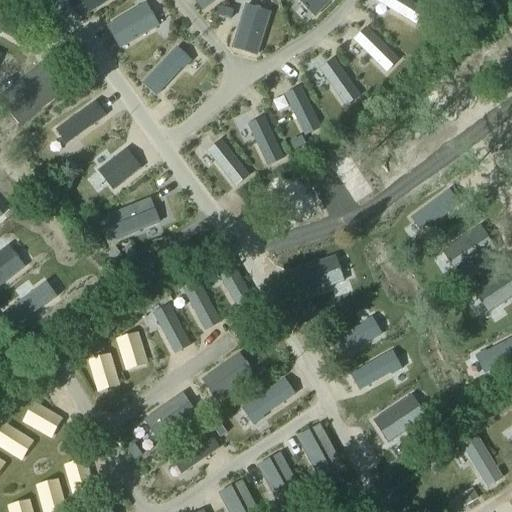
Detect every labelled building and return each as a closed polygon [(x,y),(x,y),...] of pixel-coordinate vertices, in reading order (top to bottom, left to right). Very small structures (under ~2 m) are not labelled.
[(81,0),(80,1),(89,16),(114,0),(81,0)] [(192,0),(202,12),(217,0),(192,0)] [(298,0),(297,2),(304,9),(303,10),(306,13),(307,12),(314,20),(334,0),(298,0)] [(404,0),(378,0),(377,4),(414,26),(423,11),(404,0)] [(145,7),(107,29),(120,50),(158,28),(152,19),(153,19),(151,15),(150,16),(145,7)] [(246,8),(233,50),(256,57),(270,15),(260,12),(261,11),(256,10),(255,11),(246,8)] [(221,10),(218,19),(230,23),(233,14),(221,10)] [(366,31),(354,43),(385,74),(398,62),(366,31)] [(176,51),(142,87),(155,99),(181,71),(182,72),(190,63),(182,56),(182,57),(176,51)] [(334,61),(320,72),(345,107),(359,97),(334,61)] [(300,90),(285,98),(304,137),(320,129),(300,90)] [(96,104),(57,132),(66,145),(105,117),(96,104)] [(264,120),(248,128),(267,168),(283,160),(264,120)] [(301,138),(290,144),(294,152),(305,146),(301,138)] [(221,143),(207,154),(235,188),(249,177),(221,143)] [(149,200),(107,217),(116,241),(159,224),(149,200)] [(129,247),(123,251),(130,261),(136,257),(129,247)] [(230,262),(215,270),(237,311),(252,302),(230,262)] [(198,283),(183,292),(205,332),(220,324),(198,283)] [(168,306),(153,315),(174,355),(190,347),(168,306)] [(239,354),(202,381),(217,402),(254,376),(239,354)] [(284,382),(244,410),(248,417),(247,417),(253,426),(263,419),(263,418),(294,396),(284,382)] [(181,395),(143,421),(158,442),(196,416),(181,395)] [(219,425),(213,429),(220,439),(226,435),(219,425)] [(320,427),(297,439),(318,480),(341,468),(320,427)] [(208,436),(172,460),(182,475),(218,450),(208,436)] [(477,441),(463,449),(484,483),(498,475),(477,441)] [(134,445),(127,450),(135,461),(142,456),(134,445)] [(282,454),(259,467),(280,507),(303,495),(282,454)] [(257,511),(242,483),(219,495),(228,511),(257,511)] [(471,492),(461,498),(466,507),(477,501),(471,492)]
